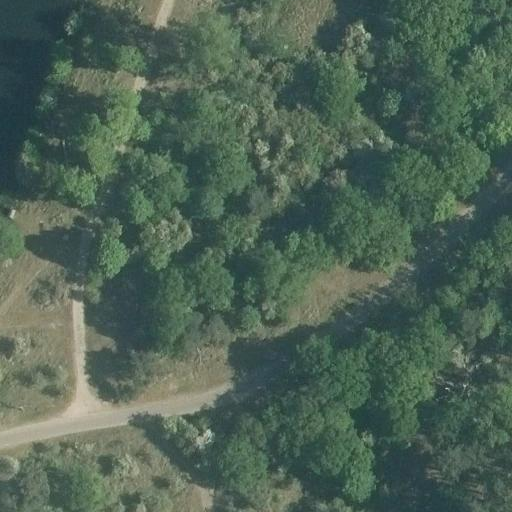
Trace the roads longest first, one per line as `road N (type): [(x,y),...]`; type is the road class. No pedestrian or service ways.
road 1 (track): [(87,423),(78,265),(170,0)]
road 2 (track): [(511,173),(372,304),(233,393)]
road 3 (track): [(233,393),(0,441)]
